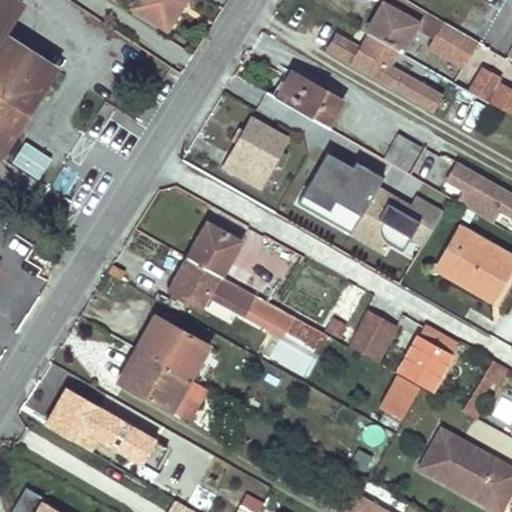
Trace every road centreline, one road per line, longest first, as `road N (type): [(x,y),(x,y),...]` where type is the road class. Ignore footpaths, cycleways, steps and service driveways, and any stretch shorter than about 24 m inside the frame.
road 1 (residential): [(511,346),(155,154)]
road 2 (unclassified): [(155,154),(0,399)]
road 3 (unknown): [(0,405),(157,511)]
road 4 (unclassified): [(254,0),(155,154)]
